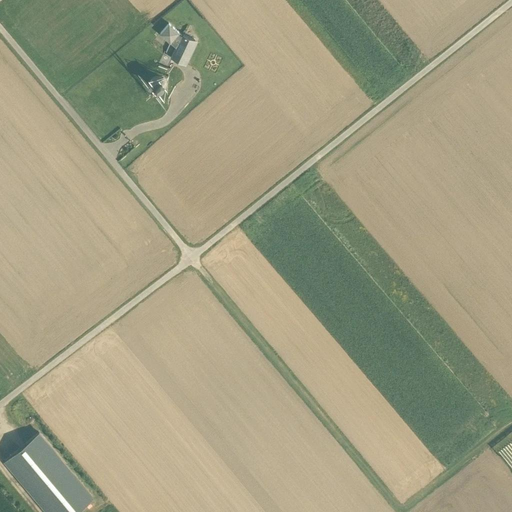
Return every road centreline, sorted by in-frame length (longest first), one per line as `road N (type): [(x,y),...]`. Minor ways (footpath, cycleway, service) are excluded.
road 1 (track): [(192,258),(401,509),(511,425)]
road 2 (track): [(511,4),(192,258)]
road 3 (track): [(192,258),(0,407)]
road 4 (track): [(0,28),(93,139)]
